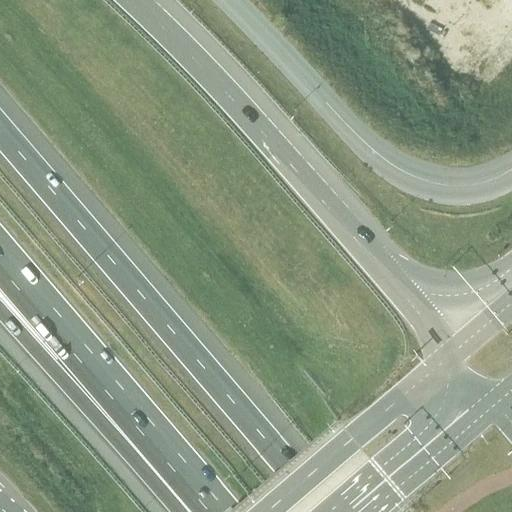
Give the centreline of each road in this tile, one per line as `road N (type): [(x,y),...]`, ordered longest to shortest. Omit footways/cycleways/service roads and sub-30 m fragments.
road 1 (motorway): [(331,511),(0,123)]
road 2 (motorway): [(448,350),(224,92),(133,0)]
road 3 (unclassified): [(228,0),(397,172),(456,186),(511,170)]
road 4 (motorway): [(0,258),(214,511)]
road 5 (motorway): [(0,311),(178,511)]
road 6 (primary): [(448,350),(266,511)]
road 7 (primary): [(351,511),(487,394)]
